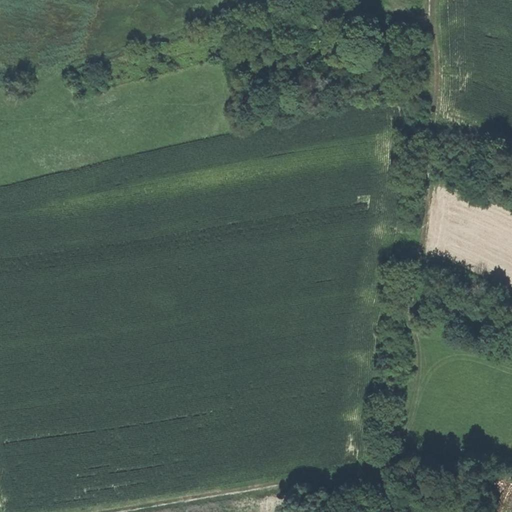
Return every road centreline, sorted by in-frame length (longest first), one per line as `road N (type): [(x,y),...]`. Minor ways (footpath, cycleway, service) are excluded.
road 1 (track): [(433,0),(414,330),(387,471),(391,511)]
road 2 (track): [(118,511),(337,477),(388,481)]
